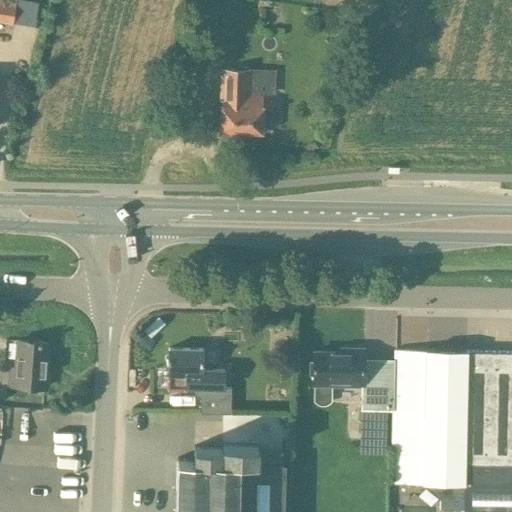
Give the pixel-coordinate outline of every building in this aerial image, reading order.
[(0,0),(0,21),(13,23),(16,0),(0,0)] [(270,130),(270,117),(262,117),(263,94),(267,94),(268,70),(224,69),(223,104),(222,104),(221,130),(262,131),(262,129),(270,130)] [(44,387),(47,342),(18,340),(16,367),(10,367),(9,384),(44,387)] [(201,387),(200,413),(230,413),(231,387),(224,387),(225,369),(202,369),(203,349),(169,348),(168,374),(166,374),(166,381),(169,381),(168,387),(186,388),(186,387),(201,387)] [(330,398),(331,397),(331,384),(360,384),(360,408),(393,409),(394,359),(364,359),(364,348),(348,348),(348,352),(314,351),(313,383),(313,397),(314,398),(315,399),(317,400),(318,401),(320,402),(322,402),(324,402),(325,401),(327,400),(329,399),(330,398)] [(511,511),(511,351),(395,349),(394,359),(393,409),(391,482),(427,483),(440,498),(440,507),(463,508),(462,511),(511,511)] [(175,511),(238,511),(239,460),(257,460),(257,444),(223,443),(223,446),(194,446),(194,458),(177,458),(175,511)]
